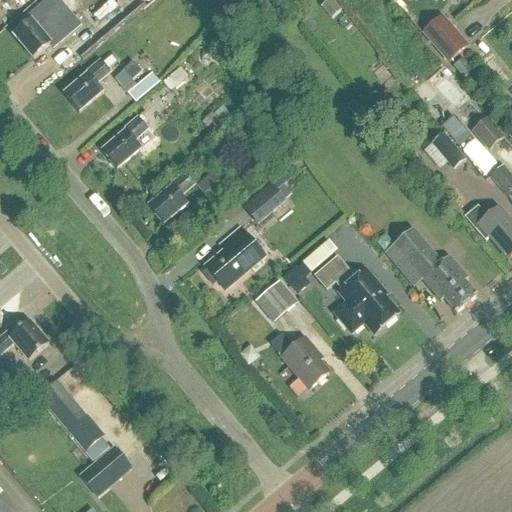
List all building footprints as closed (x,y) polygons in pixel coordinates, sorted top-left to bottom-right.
[(28,25),(13,38),(34,62),(50,48),(54,52),(80,29),(55,0),(52,0),(26,23),(28,25)] [(332,0),(326,5),(338,18),(350,7),(343,0),(332,0)] [(424,36),(449,65),(468,49),(443,20),(424,36)] [(455,69),(465,80),(475,71),(465,60),(455,69)] [(102,63),(87,75),(90,78),(66,98),(80,116),(105,95),(98,87),(112,75),(102,63)] [(135,65),(125,73),(133,83),(143,75),(135,65)] [(189,106),(202,96),(191,82),(196,78),(187,67),(170,79),(189,106)] [(130,96),(137,103),(162,82),(155,74),(130,96)] [(139,120),(124,133),(126,135),(102,155),(117,173),(142,152),(134,144),(149,132),(139,120)] [(452,120),(441,130),(459,150),(470,141),(452,120)] [(487,120),(471,134),(488,154),(504,140),(487,120)] [(440,137),(430,145),(451,172),(462,164),(440,137)] [(511,156),(511,138),(503,146),(511,156)] [(511,177),(504,168),(490,180),(510,203),(511,204),(511,177)] [(196,189),(210,206),(228,190),(214,174),(196,189)] [(186,176),(171,189),(172,190),(149,210),(164,228),(188,207),(181,199),(195,187),(186,176)] [(242,215),(259,233),(287,208),(271,190),(242,215)] [(480,228),(511,265),(511,223),(501,210),(488,221),(470,200),(457,211),(476,232),(480,228)] [(386,255),(414,289),(423,282),(441,305),(444,302),(457,317),(477,300),(465,285),(468,282),(449,259),(442,266),(413,232),(386,255)] [(225,254),(205,271),(224,293),(263,260),(241,233),(221,250),(225,254)] [(301,262),(309,274),(345,250),(337,238),(301,262)] [(400,317),(379,293),(382,291),(367,273),(355,283),(336,261),(315,279),(327,293),(336,286),(342,294),(339,296),(347,306),(334,316),(352,337),(364,327),(374,339),(400,317)] [(302,293),(310,287),(295,268),(287,274),(302,293)] [(281,287),(256,309),(274,331),(300,308),(281,287)] [(0,340),(0,358),(15,346),(29,364),(50,347),(30,324),(12,339),(8,334),(0,340)] [(282,361),(309,393),(329,376),(313,357),(316,355),(305,342),(282,361)] [(5,383),(21,402),(36,389),(21,370),(5,383)] [(61,376),(41,394),(91,449),(111,431),(61,376)] [(99,503),(134,473),(116,451),(80,481),(99,503)]
